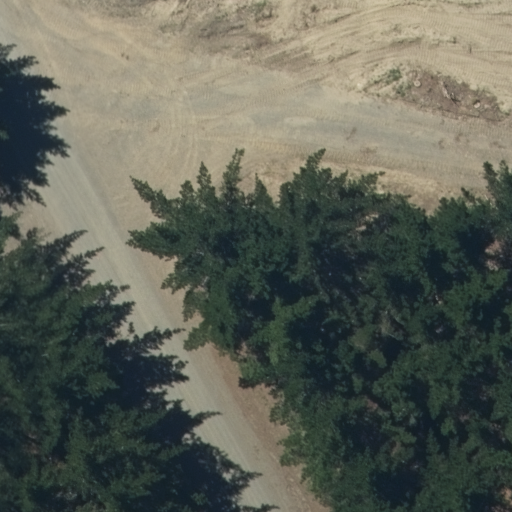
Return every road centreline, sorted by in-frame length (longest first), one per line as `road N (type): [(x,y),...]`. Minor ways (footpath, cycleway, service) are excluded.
road 1 (track): [(511,234),(17,112),(0,123)]
road 2 (unclassified): [(0,85),(255,511)]
